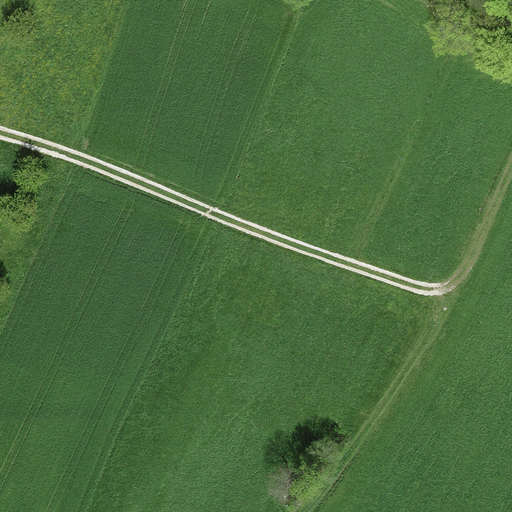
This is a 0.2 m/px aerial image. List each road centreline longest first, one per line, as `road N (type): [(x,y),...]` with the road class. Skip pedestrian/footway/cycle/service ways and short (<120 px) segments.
road 1 (track): [(0,132),(283,241),(450,291)]
road 2 (track): [(305,511),(401,381),(450,291)]
road 3 (track): [(511,167),(450,291)]
